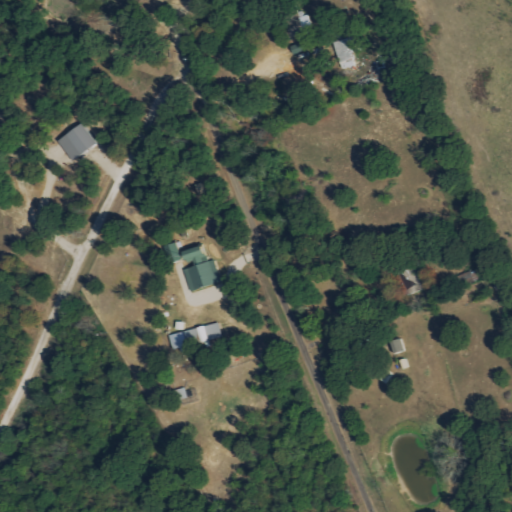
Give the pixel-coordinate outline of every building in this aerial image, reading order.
[(308,33),(299,6),(286,10),(294,37),(308,33)] [(336,43),(345,70),(360,65),(352,38),(336,43)] [(76,161),(100,144),(86,124),(62,141),(76,161)] [(194,293),(224,282),(216,260),(187,271),(194,293)] [(173,336),(177,351),(226,337),(222,323),(173,336)]
